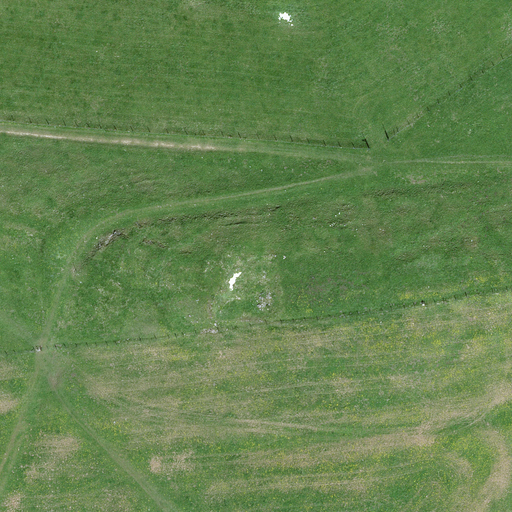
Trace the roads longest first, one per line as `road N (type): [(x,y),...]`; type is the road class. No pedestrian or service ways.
road 1 (track): [(0,128),(378,162),(511,162)]
road 2 (track): [(0,474),(51,355)]
